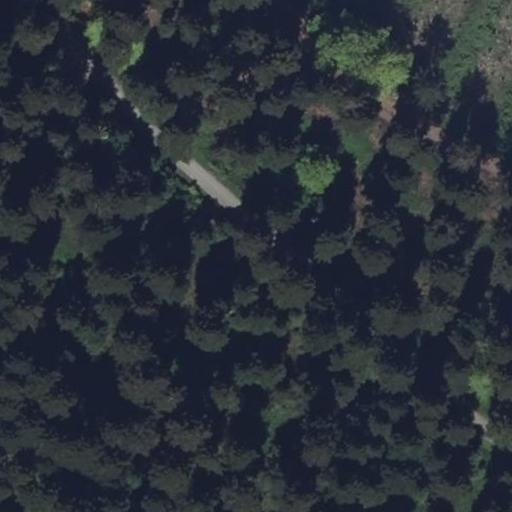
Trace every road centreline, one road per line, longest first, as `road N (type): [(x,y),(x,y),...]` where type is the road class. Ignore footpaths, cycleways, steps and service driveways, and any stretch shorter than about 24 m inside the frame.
road 1 (unclassified): [(511,460),(433,403),(156,137),(36,0)]
road 2 (track): [(271,0),(422,140),(511,194)]
